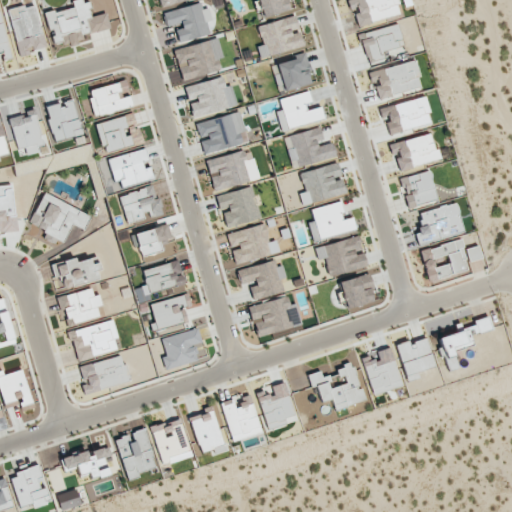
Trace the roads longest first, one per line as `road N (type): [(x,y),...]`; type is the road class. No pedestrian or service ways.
road 1 (residential): [(0,446),(511,274)]
road 2 (residential): [(235,367),(128,0)]
road 3 (residential): [(317,0),(409,310)]
road 4 (residential): [(0,267),(15,263),(62,426)]
road 5 (residential): [(0,89),(143,50)]
